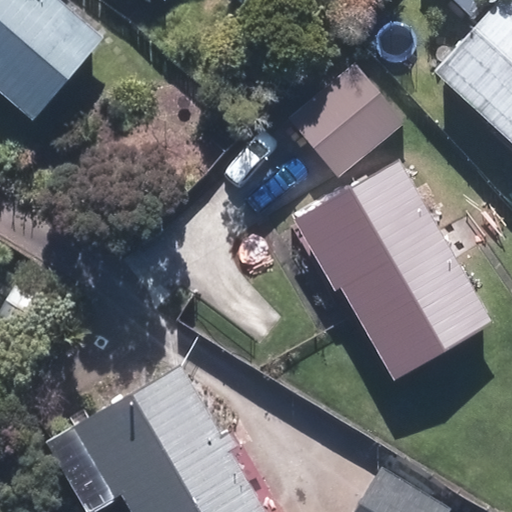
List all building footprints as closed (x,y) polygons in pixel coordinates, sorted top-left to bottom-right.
[(0,0),(0,81),(34,110),(101,29),(66,0),(0,0)] [(511,0),(509,0),(440,75),(511,141),(511,0)] [(457,0),(478,19),(496,0),(457,0)] [(294,120),(341,178),(405,125),(358,68),(294,120)] [(344,289),(397,382),(496,326),(402,163),(297,224),(336,294),(344,289)] [(93,511),(124,496),(133,511),(267,511),(184,367),(73,430),(80,443),(59,455),(91,511),(93,511)] [(358,511),(451,511),(453,509),(384,468),(358,511)]
